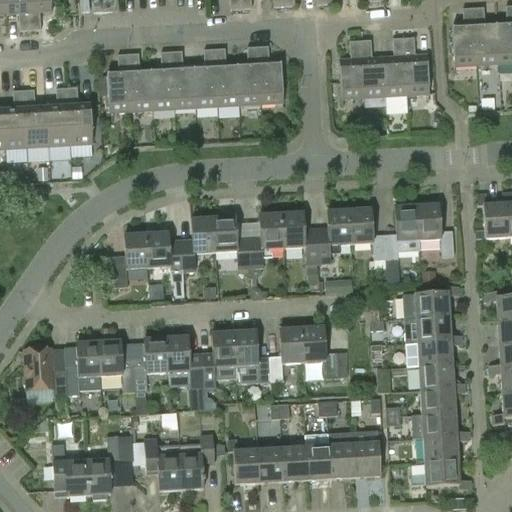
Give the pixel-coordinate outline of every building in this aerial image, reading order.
[(5,0),(7,17),(18,16),(19,34),(29,34),(27,0),(5,0)] [(27,0),(29,34),(40,33),(39,15),(50,14),(49,0),(27,0)] [(228,0),(229,13),(240,13),(239,0),(228,0)] [(239,0),(240,13),(251,12),(249,0),(239,0)] [(282,0),(271,0),(272,11),(283,10),(282,0)] [(282,0),(283,10),(294,9),(293,0),(282,0)] [(326,7),(325,0),(314,0),(315,8),(326,7)] [(506,28),(495,28),(497,67),(511,66),(511,9),(504,9),(506,28)] [(475,68),(472,11),(461,12),(462,30),(452,31),(452,30),(451,30),(453,70),(475,68)] [(483,11),(472,11),(475,68),(497,67),(495,28),(484,29),(483,11)] [(393,60),(382,61),(384,100),(384,110),(406,109),(405,98),(402,41),(392,42),(393,60)] [(413,41),(402,41),(405,98),(428,97),(426,58),(414,59),(413,41)] [(370,43),(359,44),(362,101),(384,100),(382,61),(371,61),(370,43)] [(362,101),(359,44),(348,44),(350,63),(338,63),(340,102),(362,101)] [(267,49),(257,50),(260,107),(282,106),(280,66),(278,66),(278,67),(268,67),(267,49)] [(247,69),(236,70),(238,108),(260,107),(257,50),(246,51),(247,69)] [(224,52),(213,53),(217,110),(238,108),(236,70),(225,70),(224,52)] [(204,71),(193,72),(195,111),(217,110),(213,53),(203,53),(204,71)] [(161,74),(150,75),(152,113),(173,112),(170,55),(160,56),(161,74)] [(173,112),(195,111),(193,72),(182,73),(181,55),(170,55),(173,112)] [(138,57),(127,58),(130,115),(152,113),(150,75),(139,75),(138,57)] [(108,116),(130,115),(127,58),(117,58),(118,76),(107,77),(107,76),(106,76),(108,116)] [(56,110),(45,111),(48,150),(69,148),(66,91),(55,92),(56,110)] [(76,91),(66,91),(69,148),(91,147),(89,108),(77,109),(76,91)] [(33,93),(22,94),(26,151),(48,150),(45,111),(34,112),(33,93)] [(13,113),(2,113),(4,152),(26,151),(22,94),(12,95),(13,113)] [(482,112),(493,111),(493,102),(481,103),(482,112)] [(81,180),(80,169),(71,169),(72,180),(81,180)] [(38,183),(48,182),(47,170),(38,171),(38,183)] [(508,241),(511,240),(511,206),(511,207),(510,196),(501,197),(502,208),(506,207),(508,241)] [(506,207),(502,208),(486,209),(485,198),(476,198),(476,210),(481,210),(483,242),(508,241),(506,207)] [(415,209),(418,244),(439,243),(440,260),(453,259),(451,234),(439,235),(438,208),(434,208),(434,204),(418,205),(419,209),(415,209)] [(395,238),(383,238),(385,263),(397,263),(397,256),(418,255),(418,244),(415,209),(412,209),(412,205),(397,206),(397,210),(393,210),(395,238)] [(370,212),(348,213),(350,248),(372,247),(373,264),(385,263),(383,238),(371,239),(370,212)] [(259,245),(247,246),(249,272),(261,271),(261,261),(271,261),(271,253),(282,252),(280,217),(276,217),(276,213),(261,214),(261,218),(258,218),(258,225),(259,245)] [(327,241),(315,242),(317,267),(329,267),(328,249),(350,248),(348,213),(325,214),(327,241)] [(215,221),(212,221),(214,256),(236,255),(237,272),(249,272),(247,246),(236,247),(235,226),(234,220),(230,220),(230,216),(215,216),(215,221)] [(305,268),(317,267),(315,242),(303,243),(302,216),(280,217),(282,252),(304,251),(305,268)] [(193,257),(214,256),(212,221),(190,222),(192,249),(180,250),(180,262),(182,276),(194,275),(193,257)] [(149,237),(145,237),(147,272),(169,271),(170,288),(174,288),(175,301),(183,301),(182,287),(182,276),(180,262),(180,250),(168,251),(168,243),(167,236),(164,236),(163,231),(148,232),(149,237)] [(113,278),(106,279),(106,292),(114,291),(126,291),(125,273),(147,272),(145,237),(123,238),(124,260),(125,266),(113,266),(113,278)] [(261,271),(249,272),(250,281),(256,281),(257,281),(261,276),(261,271)] [(318,285),(317,272),(307,272),(307,286),(318,285)] [(420,275),(420,287),(434,286),(434,274),(420,275)] [(398,279),(386,279),(386,289),(398,288),(398,279)] [(338,297),(337,284),(325,285),(326,298),(338,297)] [(402,298),(403,323),(448,320),(447,300),(457,299),(457,290),(445,291),(446,296),(402,298)] [(258,291),(251,291),(251,302),(267,301),(267,295),(262,295),(258,291)] [(203,305),(215,304),(215,293),(203,293),(203,305)] [(495,305),(496,325),(511,324),(511,299),(496,300),(495,296),(484,296),(484,305),(495,305)] [(378,324),(378,313),(367,313),(368,325),(378,324)] [(448,320),(403,323),(404,347),(449,344),(449,340),(448,320)] [(378,324),(368,325),(369,334),(382,334),(382,324),(378,324)] [(511,348),(511,324),(496,325),(498,349),(511,348)] [(300,331),(303,366),(324,365),(325,382),(338,382),(336,356),(324,357),(322,330),(300,331)] [(212,365),(200,366),(202,391),(213,390),(214,390),(214,383),(235,382),(232,335),(229,335),(229,331),(213,332),(214,336),(210,336),(212,365)] [(280,360),(268,360),(270,385),(282,385),(281,367),(303,366),(300,331),(278,332),(280,360)] [(255,334),(232,335),(235,382),(236,387),(270,385),(268,360),(256,361),(255,334)] [(168,341),(165,341),(167,376),(168,390),(190,389),(190,392),(193,392),(202,391),(200,366),(189,367),(187,340),(183,340),(183,335),(168,336),(168,341)] [(144,370),(133,370),(134,395),(144,395),(146,395),(145,377),(167,376),(165,341),(161,341),(161,337),(146,338),(146,342),(143,342),(143,346),(144,370)] [(100,345),(97,345),(99,380),(121,379),(122,396),(134,395),(133,370),(121,371),(120,347),(119,344),(116,344),(115,339),(100,340),(100,345)] [(418,370),(451,368),(450,349),(460,348),(460,339),(449,340),(449,344),(404,347),(406,371),(418,370)] [(77,374),(65,374),(66,399),(66,400),(71,399),(78,399),(78,394),(100,393),(99,380),(97,345),(93,345),(93,341),(78,342),(78,346),(75,346),(77,374)] [(511,348),(498,349),(499,369),(499,373),(511,372),(511,348)] [(66,400),(66,399),(65,374),(52,375),(50,353),(22,354),(25,394),(52,393),(52,401),(66,400)] [(452,388),(451,368),(418,370),(419,394),(452,392),(452,397),(463,396),(463,387),(452,388)] [(499,378),(500,397),(511,396),(511,372),(499,373),(499,369),(488,369),(488,379),(499,378)] [(377,388),(377,397),(390,397),(389,388),(377,388)] [(207,403),(207,395),(213,395),(213,390),(202,391),(203,403),(207,403)] [(203,403),(202,391),(193,392),(190,392),(191,414),(203,413),(203,403)] [(452,392),(419,394),(420,418),(454,416),(452,397),(452,392)] [(511,396),(500,397),(502,418),(491,418),(492,428),(503,427),(503,434),(511,433),(511,396)] [(370,417),(379,416),(378,402),(369,403),(370,417)] [(326,405),(316,406),(317,420),(327,419),(326,405)] [(326,405),(327,419),(336,419),(335,405),(326,405)] [(278,408),(269,409),(270,422),(279,422),(278,408)] [(278,408),(279,422),(288,422),(287,408),(278,408)] [(385,420),(399,420),(399,411),(384,411),(385,420)] [(420,418),(410,419),(411,443),(422,442),(455,440),(455,436),(454,416),(420,418)] [(130,420),(120,421),(121,430),(131,430),(130,420)] [(399,429),(399,420),(385,420),(385,430),(399,429)] [(38,435),(48,435),(48,423),(44,424),(37,429),(38,435)] [(351,435),(352,448),(354,481),(379,480),(376,433),(351,435)] [(330,483),(354,481),(352,448),(351,435),(327,436),(330,483)] [(423,463),(416,463),(416,467),(457,464),(455,445),(466,444),(466,435),(455,436),(455,440),(422,442),(423,463)] [(304,451),(306,484),(330,483),(327,436),(303,437),(304,451)] [(107,463),(85,464),(87,499),(91,499),(91,503),(106,503),(105,498),(110,498),(108,470),(120,470),(120,466),(118,440),(118,439),(106,440),(107,463)] [(199,440),(199,449),(178,450),(180,493),(202,492),(201,469),(213,468),(211,439),(199,440)] [(178,450),(156,451),(155,442),(143,443),(144,468),(156,468),(158,495),(180,493),(178,450)] [(234,488),(258,487),(256,454),(236,455),(235,444),(226,445),(227,456),(232,456),(234,488)] [(53,495),(65,495),(65,500),(87,499),(85,464),(64,465),(63,448),(50,449),(53,495)] [(282,485),(306,484),(304,451),(280,452),(282,485)] [(256,454),(258,487),(282,485),(280,452),(256,454)] [(416,469),(409,469),(411,489),(425,488),(425,491),(457,489),(457,494),(463,494),(469,493),(469,484),(458,485),(457,464),(416,467),(416,469)] [(462,511),(463,501),(449,502),(449,511),(462,511)]
